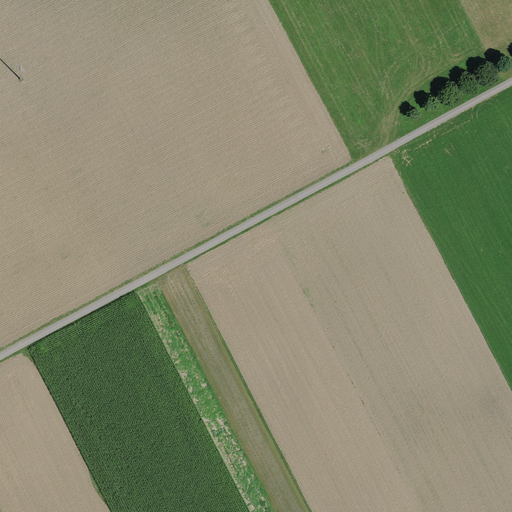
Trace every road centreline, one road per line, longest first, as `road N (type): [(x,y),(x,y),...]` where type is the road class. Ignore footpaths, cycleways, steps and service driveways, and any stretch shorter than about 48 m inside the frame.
road 1 (track): [(356,166),(0,355)]
road 2 (residential): [(511,82),(356,166)]
